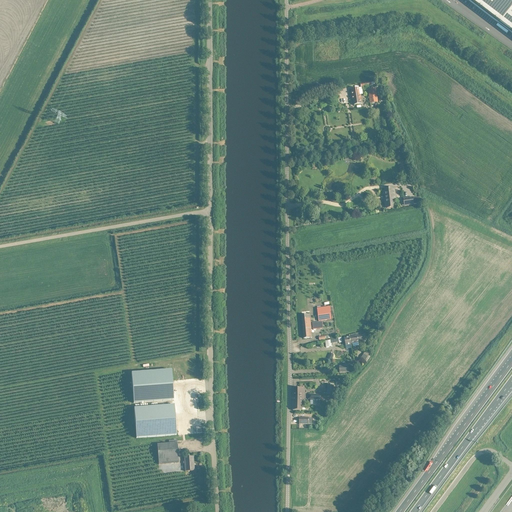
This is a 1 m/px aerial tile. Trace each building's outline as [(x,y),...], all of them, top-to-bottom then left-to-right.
[(511,0),(467,0),(511,33),(511,0)] [(361,88),(351,89),(352,97),(353,97),(354,105),(362,104),(361,95),(363,95),(362,88),(361,88)] [(376,89),(368,90),(370,103),(377,102),(376,89)] [(394,188),(384,189),(387,208),(393,208),(392,199),(396,199),(394,188)] [(413,198),(403,199),(404,206),(414,205),(417,204),(416,198),(413,198)] [(330,306),(317,308),(318,321),(332,320),(330,306)] [(310,315),(301,315),(304,339),(312,338),(311,329),(310,315)] [(361,341),(365,340),(364,335),(350,337),(351,344),(352,344),(352,346),(353,346),(358,346),(358,345),(358,342),(361,342),(361,341)] [(345,342),(346,346),(346,349),(352,348),(351,344),(350,337),(342,339),(341,338),(338,339),(325,342),(326,348),(331,347),(331,344),(339,342),(339,343),(345,342)] [(365,352),(361,359),(365,362),(370,355),(365,352)] [(171,370),(131,373),(133,403),(174,400),(171,370)] [(293,388),(293,401),(298,401),(298,400),(302,400),(302,397),(304,397),(304,388),(298,388),(293,388)] [(302,411),(302,400),(298,400),(298,401),(293,401),(293,411),(302,411)] [(134,408),(136,438),(176,435),(174,405),(134,408)] [(178,463),(177,440),(169,441),(169,444),(157,445),(159,465),(178,463)] [(193,457),(184,458),(184,462),(183,462),(183,464),(184,464),(185,472),(194,471),(193,457)]
